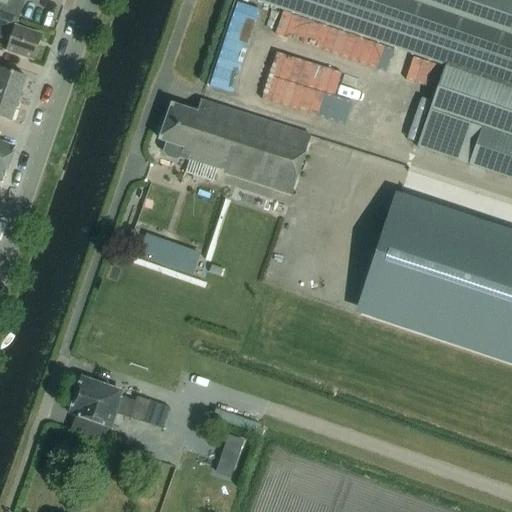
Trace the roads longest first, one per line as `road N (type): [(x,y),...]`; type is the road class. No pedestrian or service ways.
road 1 (residential): [(13,511),(191,0)]
road 2 (tertiary): [(0,257),(88,0)]
road 3 (unknown): [(339,126),(511,182)]
